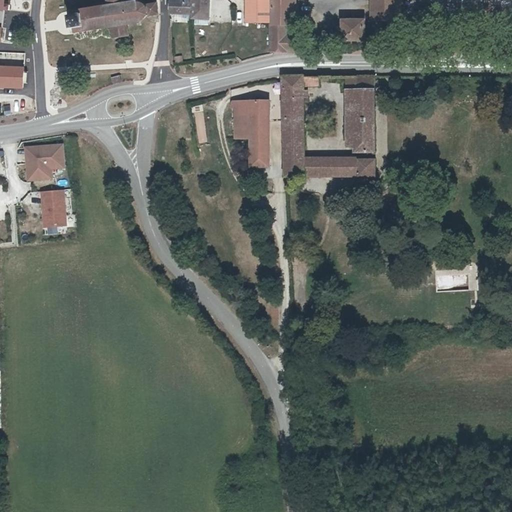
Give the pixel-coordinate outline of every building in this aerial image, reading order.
[(0,0),(0,12),(8,14),(8,8),(2,8),(3,0),(0,0)] [(135,4),(131,4),(122,5),(121,0),(105,0),(107,10),(65,16),(68,37),(110,31),(111,42),(127,40),(125,29),(136,27),(139,25),(141,23),(143,20),(145,18),(147,17),(149,17),(152,16),(151,8),(144,9),(140,6),(135,4)] [(206,0),(178,0),(178,6),(173,6),(169,6),(169,18),(173,18),(188,18),(188,20),(206,20),(206,0)] [(245,0),(246,29),(271,28),(270,0),(245,0)] [(291,0),(270,0),(271,28),(271,59),(299,59),(297,28),(292,28),(291,0)] [(392,0),(373,0),(374,23),(393,23),(392,0)] [(363,28),(342,29),(342,45),(363,45),(363,28)] [(0,89),(20,89),(20,70),(0,69),(0,89)] [(372,164),(357,164),(357,162),(303,163),(303,137),(303,115),(308,114),(307,106),(303,106),(303,92),(318,91),(317,79),(280,81),(285,186),(297,186),(298,189),(314,188),(314,178),(372,177),(372,164)] [(339,80),(338,100),(345,100),(345,148),(352,148),(353,155),(372,155),(371,80),(339,80)] [(255,104),(250,104),(251,144),(251,177),(266,177),(264,100),(255,99),(255,104)] [(235,144),(251,144),(250,104),(236,104),(235,144)] [(192,107),(198,143),(208,142),(201,105),(192,107)] [(23,144),(25,180),(52,178),(52,169),(65,168),(63,142),(23,144)] [(69,232),(66,197),(45,199),(47,234),(69,232)]
